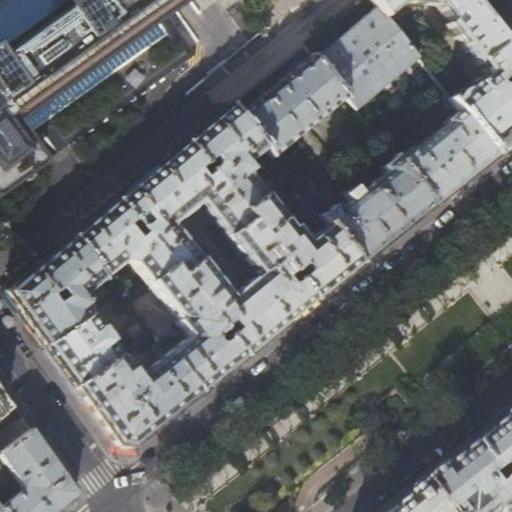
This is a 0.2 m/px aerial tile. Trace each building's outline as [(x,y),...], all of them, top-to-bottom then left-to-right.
[(73,0),(8,47),(0,35),(0,192),(44,161),(24,133),(43,119),(64,148),(146,90),(80,0),(73,0)] [(80,0),(146,90),(172,71),(141,30),(184,0),(80,0)] [(454,92),(452,93),(450,96),(449,99),(448,101),(457,111),(493,156),(501,149),(509,143),(507,138),(511,133),(511,59),(464,0),(366,0),(373,8),(381,18),(398,5),(431,6),(445,24),(442,28),(460,50),(460,53),(461,56),(462,58),(464,60),(465,61),(467,63),(470,63),(472,64),(481,75),(463,90),(459,90),(454,92)] [(511,0),(464,0),(511,59),(511,0)] [(415,59),(381,18),(373,8),(312,60),(344,99),(354,111),(415,59)] [(269,159),(344,99),(312,60),(309,57),(235,118),(261,150),(269,159)] [(182,143),(181,144),(200,166),(208,159),(213,164),(212,169),(206,174),(311,302),(326,290),(356,265),(324,226),(303,243),(291,228),(289,229),(244,175),(248,172),(243,165),(261,150),(235,118),(228,109),(226,107),(182,143)] [(449,191),(493,156),(457,111),(441,123),(443,126),(411,151),(410,149),(394,161),(431,206),(449,191)] [(381,145),(392,158),(398,154),(387,140),(381,145)] [(181,144),(146,173),(113,201),(130,222),(141,236),(168,268),(241,358),(278,328),(311,302),(206,174),(200,166),(181,144)] [(394,161),(392,158),(376,171),(380,175),(355,195),(349,188),(341,195),(346,202),(335,211),(331,207),(318,218),(324,226),(356,265),(383,244),(431,206),(394,161)] [(296,192),(306,204),(316,195),(307,183),(296,192)] [(122,229),(130,222),(113,201),(69,237),(102,278),(123,261),(129,263),(147,285),(168,268),(141,236),(133,242),(122,229)] [(77,298),(102,278),(69,237),(34,267),(3,292),(23,319),(43,347),(89,315),(77,298)] [(168,268),(147,285),(176,322),(174,324),(185,337),(164,354),(196,394),(224,371),(241,358),(168,268)] [(116,296),(123,304),(134,296),(123,282),(112,291),(116,296)] [(89,315),(43,347),(56,366),(72,388),(118,355),(111,344),(116,341),(116,337),(105,322),(102,322),(97,325),(89,315)] [(135,377),(118,355),(72,388),(94,418),(114,446),(129,448),(161,422),(196,394),(164,354),(155,361),(152,357),(144,364),(147,368),(135,377)] [(0,511),(54,511),(56,510),(75,495),(47,456),(21,418),(0,433),(0,459),(22,490),(0,507),(0,511)] [(511,420),(508,424),(484,443),(511,476),(511,474),(511,420)] [(505,480),(511,476),(484,443),(458,464),(435,482),(460,511),(501,511),(502,511),(502,509),(506,507),(510,511),(511,511),(511,483),(509,485),(505,480)] [(412,501),(397,511),(460,511),(435,482),(412,501)]
